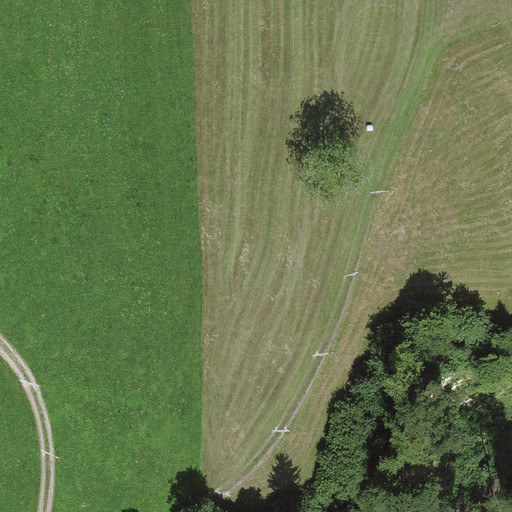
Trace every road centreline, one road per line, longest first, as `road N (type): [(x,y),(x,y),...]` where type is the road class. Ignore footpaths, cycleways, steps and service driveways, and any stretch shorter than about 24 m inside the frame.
road 1 (track): [(186,511),(216,492),(279,424),(334,319),(431,59),(433,0)]
road 2 (track): [(0,354),(36,407),(39,511)]
